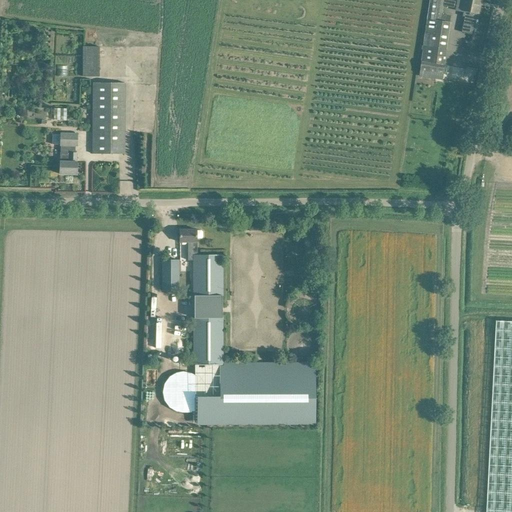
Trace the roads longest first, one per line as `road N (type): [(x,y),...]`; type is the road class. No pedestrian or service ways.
road 1 (unclassified): [(0,201),(459,206)]
road 2 (unclassified): [(452,511),(459,206)]
road 3 (unclassified): [(502,0),(459,206)]
